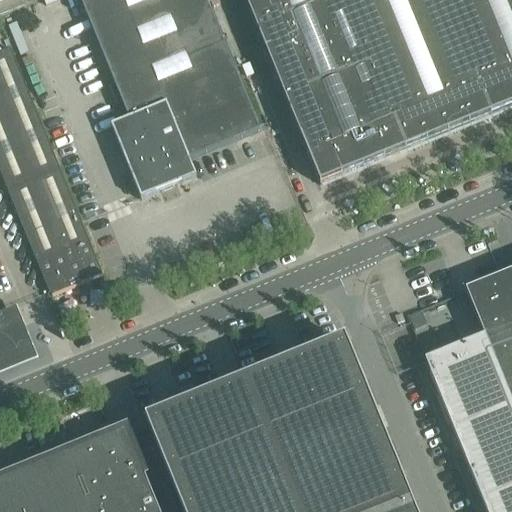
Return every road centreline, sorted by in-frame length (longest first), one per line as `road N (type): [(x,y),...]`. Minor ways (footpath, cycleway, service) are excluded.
road 1 (tertiary): [(0,402),(337,266)]
road 2 (unknown): [(337,266),(319,210),(511,129)]
road 3 (unclassified): [(438,511),(337,266)]
road 4 (unknown): [(131,262),(44,39)]
road 5 (tertiary): [(337,266),(511,194)]
road 6 (unknown): [(131,262),(283,200)]
